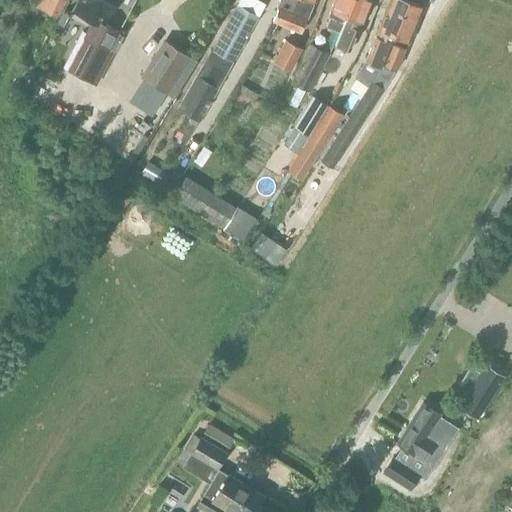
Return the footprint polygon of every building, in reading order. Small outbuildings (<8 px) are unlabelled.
[(57,17),(65,0),(38,0),(35,6),(57,17)] [(106,18),(115,0),(79,0),(78,3),(106,18)] [(262,7),(249,0),(242,0),(239,6),(237,5),(212,48),(233,60),(262,7)] [(286,27),(297,0),(279,0),(271,21),(286,27)] [(297,0),(286,27),(299,32),(305,17),(308,19),(315,0),(297,0)] [(334,44),(339,33),(352,0),(334,0),(330,10),(330,11),(328,17),(329,18),(326,27),(332,30),(324,50),(329,52),(334,44)] [(339,33),(334,44),(333,45),(349,52),(354,40),(353,39),(369,0),(352,0),(339,33)] [(388,49),(394,34),(407,2),(400,0),(390,0),(366,60),(380,66),(388,49)] [(407,2),(394,34),(409,40),(421,8),(407,2)] [(64,14),(59,24),(66,27),(71,17),(64,14)] [(82,22),(56,73),(83,87),(110,36),(82,22)] [(166,39),(142,75),(164,90),(188,53),(166,39)] [(290,69),(301,47),(286,40),(275,62),(290,69)] [(392,92),(404,73),(396,68),(404,47),(391,42),(383,63),(321,162),(332,169),(384,87),(392,92)] [(329,52),(324,50),(310,44),(290,81),(309,91),(329,52)] [(198,120),(216,89),(195,76),(177,108),(198,120)] [(296,152),(326,105),(312,96),(284,144),(296,152)] [(0,102),(0,145),(18,113),(0,102)] [(329,106),(289,171),(302,179),(342,114),(329,106)] [(148,162),(141,175),(171,193),(179,180),(148,162)] [(223,225),(233,208),(186,180),(176,196),(223,225)] [(237,207),(224,228),(241,239),(254,219),(237,207)] [(261,233),(251,248),(275,265),(286,250),(261,233)] [(477,418),(504,375),(484,363),(458,406),(477,418)] [(425,458),(435,442),(426,436),(441,413),(423,402),(398,442),(415,453),(415,452),(425,458)] [(217,466),(224,454),(199,439),(192,451),(217,466)] [(386,491),(396,466),(375,458),(365,483),(386,491)] [(232,511),(251,511),(262,495),(228,475),(218,469),(195,506),(204,511),(223,511),(226,508),(232,511)] [(164,477),(149,503),(164,511),(176,511),(189,491),(164,477)] [(399,500),(413,511),(430,490),(416,479),(399,500)]
